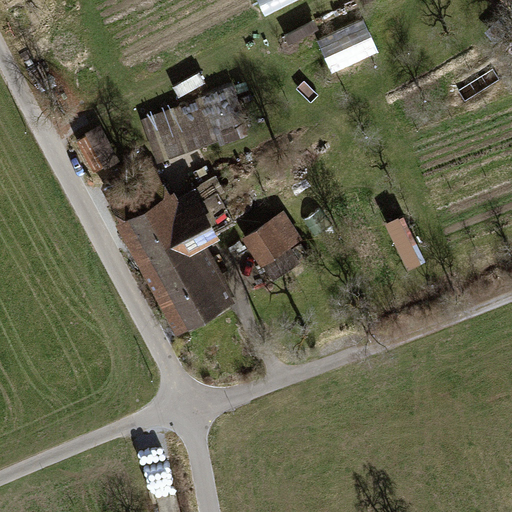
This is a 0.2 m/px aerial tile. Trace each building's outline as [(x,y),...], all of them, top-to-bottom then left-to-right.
[(23,36),(39,26),(23,0),(19,0),(6,8),(23,36)] [(259,0),(263,8),(283,0),(259,0)] [(333,73),(380,51),(363,17),(317,39),(333,73)] [(238,91),(155,120),(171,165),(254,137),(238,91)] [(105,128),(79,137),(93,175),(119,166),(105,128)] [(182,192),(125,224),(188,336),(245,304),(212,246),(230,236),(203,189),(185,199),(182,192)] [(288,215),(248,243),(268,271),(308,243),(288,215)] [(408,271),(425,263),(403,216),(386,223),(408,271)]
